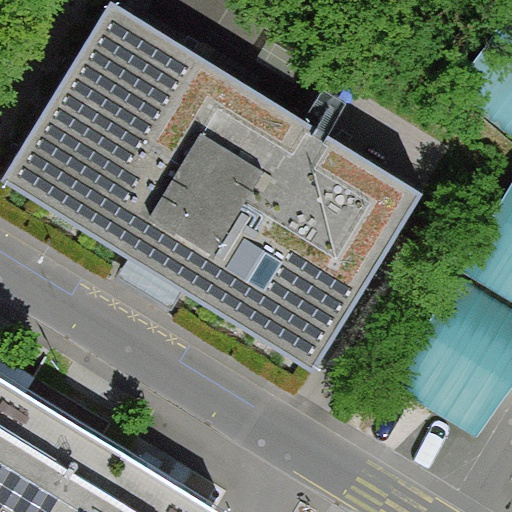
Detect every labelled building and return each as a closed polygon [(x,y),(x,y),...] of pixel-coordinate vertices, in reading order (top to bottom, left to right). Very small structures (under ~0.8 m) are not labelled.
[(118,0),(113,0),(5,174),(311,364),(421,187),(118,0)] [(511,46),(477,93),(511,119),(511,46)] [(358,79),(343,102),(429,160),(445,137),(358,79)] [(497,430),(511,403),(511,217),(480,274),(478,273),(414,383),(497,430)] [(0,511),(222,511),(227,505),(0,367),(0,511)]
